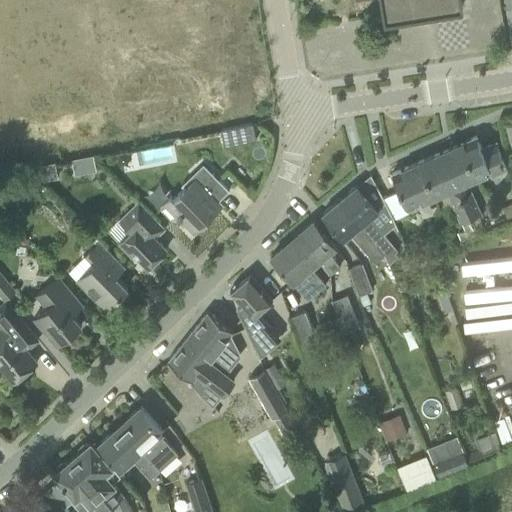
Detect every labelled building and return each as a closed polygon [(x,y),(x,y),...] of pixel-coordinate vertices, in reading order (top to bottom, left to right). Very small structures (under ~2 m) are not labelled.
[(240,0),(210,0),(225,94),(254,90),(240,0)] [(381,0),(384,17),(462,4),(461,0),(381,0)] [(252,122),(220,128),(223,145),(255,139),(252,122)] [(476,135),(454,145),(470,179),(490,170),(492,174),(507,167),(504,160),(496,142),(481,148),(476,135)] [(466,181),(470,179),(454,145),(433,154),(449,189),(446,190),(460,222),(481,213),(466,181)] [(449,189),(433,154),(413,163),(428,198),(446,190),(449,189)] [(56,163),(41,166),(44,182),(51,180),(59,179),(56,163)] [(384,195),(382,196),(385,202),(386,201),(394,219),(409,213),(409,214),(417,210),(415,204),(428,198),(413,163),(391,172),(398,189),(384,195)] [(229,189),(215,175),(206,166),(172,199),(170,196),(158,207),(172,221),(176,217),(178,219),(180,217),(194,232),(217,210),(222,204),(218,200),(229,189)] [(378,210),(376,208),(385,202),(382,196),(374,180),(360,189),(356,184),(339,198),(385,254),(390,265),(402,254),(390,241),(370,217),(378,210)] [(385,254),(339,198),(321,213),(334,228),(342,239),(350,232),(375,262),(385,254)] [(165,227),(158,220),(137,199),(117,218),(129,230),(117,241),(129,254),(132,251),(147,266),(166,248),(155,237),(165,227)] [(329,250),(334,245),(327,234),(314,219),(297,233),(319,259),(331,273),(341,265),(329,250)] [(310,266),(319,259),(297,233),(270,256),(283,271),(307,299),(325,284),(310,266)] [(124,266),(120,262),(99,240),(84,255),(92,263),(76,279),(104,308),(127,286),(115,275),(124,266)] [(363,263),(349,268),(358,294),(373,289),(363,263)] [(15,291),(0,272),(0,293),(5,299),(15,291)] [(272,328),(257,311),(272,298),(263,288),(250,273),(230,291),(241,304),(237,307),(243,315),(240,317),(253,344),(259,357),(281,338),(272,328)] [(82,305),(69,290),(57,275),(35,293),(45,305),(33,315),(57,344),(81,324),(72,314),(82,305)] [(367,293),(360,296),(363,305),(370,302),(367,293)] [(332,300),(345,333),(360,327),(347,294),(332,300)] [(37,339),(25,324),(5,300),(0,304),(0,323),(2,326),(0,327),(0,364),(13,381),(37,361),(26,348),(37,339)] [(181,342),(167,360),(183,372),(190,378),(189,380),(204,392),(201,397),(210,406),(221,393),(208,383),(219,369),(223,372),(239,354),(227,337),(233,329),(223,322),(207,310),(181,342)] [(314,336),(304,310),(290,315),(300,341),(314,336)] [(249,376),(272,417),(285,440),(300,432),(264,368),(249,376)] [(140,405),(119,424),(160,469),(169,460),(177,453),(158,432),(162,429),(153,420),(140,405)] [(399,412),(378,419),(384,439),(405,432),(399,412)] [(160,469),(119,424),(98,443),(112,457),(120,467),(131,457),(150,477),(160,469)] [(478,449),(465,454),(469,464),(502,451),(498,442),(494,443),(490,434),(474,440),(478,449)] [(105,473),(112,467),(90,442),(88,443),(84,443),(78,447),(78,452),(72,457),(113,504),(124,495),(105,473)] [(469,464),(465,454),(463,449),(433,461),(440,478),(469,466),(469,464)] [(363,499),(344,452),(324,460),(342,507),(363,499)] [(397,466),(408,491),(436,479),(426,454),(397,466)] [(56,470),(54,472),(67,487),(75,496),(72,499),(82,511),(93,511),(97,508),(100,511),(103,511),(113,504),(72,457),(66,462),(62,461),(56,466),(56,470)] [(212,511),(201,477),(188,481),(196,507),(197,511),(212,511)] [(12,511),(69,511),(62,504),(52,511),(48,511),(39,501),(32,508),(28,503),(24,506),(22,503),(12,511)]
